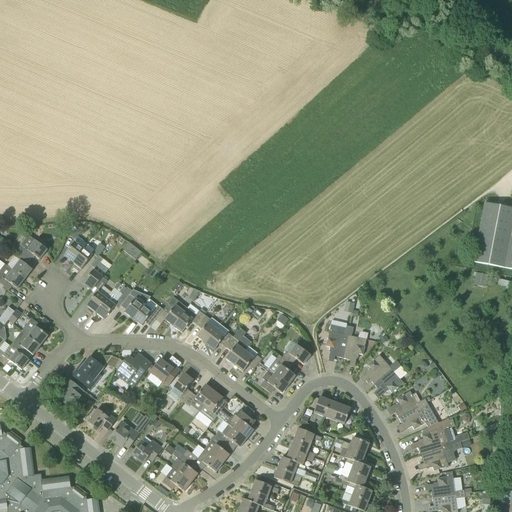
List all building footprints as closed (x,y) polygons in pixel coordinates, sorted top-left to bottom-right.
[(511,252),(500,250),(508,208),(485,204),(473,263),(511,270),(511,252)] [(500,250),(511,252),(511,208),(508,208),(500,250)] [(70,237),(75,241),(83,231),(78,227),(70,237)] [(24,248),(20,253),(31,262),(35,257),(40,261),(47,251),(29,237),(22,246),(24,248)] [(64,257),(72,264),(83,250),(74,243),(64,257)] [(87,244),(83,250),(72,264),(81,270),(92,257),(91,255),(92,254),(95,250),(87,244)] [(92,254),(97,258),(98,256),(105,248),(100,244),(95,250),(92,254)] [(20,261),(13,271),(25,280),(32,270),(27,267),(31,262),(20,253),(16,258),(20,261)] [(92,292),(95,288),(102,278),(108,271),(99,265),(103,260),(98,256),(97,258),(91,266),(95,269),(83,285),(92,292)] [(0,279),(0,284),(8,291),(12,286),(17,290),(25,280),(13,271),(5,265),(0,271),(0,276),(1,278),(0,279)] [(477,271),(475,284),(486,286),(488,273),(477,271)] [(102,278),(95,288),(100,292),(107,282),(102,278)] [(114,289),(106,299),(95,313),(104,320),(115,306),(114,306),(120,298),(124,302),(132,292),(127,288),(122,295),(114,289)] [(124,313),(133,320),(150,298),(133,291),(132,292),(124,302),(120,307),(126,311),(124,313)] [(86,307),(95,313),(106,299),(97,293),(86,307)] [(163,311),(158,306),(149,300),(151,298),(150,298),(133,320),(142,327),(145,323),(150,328),(156,321),(163,311)] [(173,327),(184,313),(187,309),(173,298),(163,311),(156,321),(161,325),(164,321),(173,327)] [(0,331),(8,322),(14,313),(8,308),(0,318),(0,331)] [(196,316),(187,309),(184,313),(173,327),(182,334),(191,322),(197,326),(205,316),(199,312),(196,316)] [(16,311),(14,313),(8,322),(13,325),(21,315),(16,311)] [(197,338),(206,344),(217,330),(208,323),(210,320),(205,316),(197,326),(202,330),(197,338)] [(22,332),(28,337),(40,346),(48,337),(29,322),(22,332)] [(337,358),(343,359),(348,337),(351,337),(352,333),(345,331),(346,329),(331,326),(326,347),(330,348),(329,353),(337,355),(337,358)] [(240,329),(233,338),(225,348),(231,352),(225,360),(234,366),(245,352),(251,344),(243,338),(246,334),(240,329)] [(220,344),(225,348),(233,338),(228,334),(225,337),(217,330),(206,344),(214,351),(220,344)] [(33,356),(40,346),(28,337),(21,347),(17,344),(13,349),(17,352),(24,357),(28,352),(33,356)] [(366,341),(351,337),(348,337),(343,359),(349,360),(349,358),(358,360),(359,355),(363,356),(366,341)] [(2,356),(9,362),(22,371),(29,361),(24,357),(17,352),(13,349),(10,346),(2,356)] [(286,352),(282,358),(292,366),(296,360),(304,366),(311,356),(296,346),(289,355),(286,352)] [(245,352),(234,366),(243,373),(248,366),(254,370),(262,360),(256,356),(254,359),(245,352)] [(118,371),(136,385),(151,366),(138,356),(133,362),(128,358),(118,371)] [(292,366),(282,358),(279,356),(268,370),(269,371),(274,375),(289,386),(295,377),(293,375),(297,369),(292,366)] [(370,381),(374,386),(391,371),(394,373),(397,370),(393,365),(389,368),(379,356),(368,366),(370,369),(367,372),(372,379),(370,381)] [(98,375),(103,369),(104,367),(109,367),(114,370),(119,360),(112,357),(100,357),(95,363),(90,358),(81,369),(79,367),(72,376),(90,390),(100,377),(98,375)] [(172,370),(160,361),(151,374),(168,387),(180,371),(175,367),(172,370)] [(396,362),(393,365),(397,370),(401,367),(396,362)] [(289,386),(274,375),(269,371),(262,379),(265,381),(260,387),(270,395),(275,389),(282,395),(289,386)] [(403,384),(394,373),(391,371),(374,386),(378,390),(380,388),(385,394),(389,391),(391,394),(403,384)] [(184,403),(192,394),(187,390),(193,381),(184,374),(174,388),(183,395),(179,400),(184,403)] [(58,388),(63,392),(58,399),(71,409),(84,392),(66,378),(58,388)] [(196,397),(192,394),(184,403),(189,407),(195,400),(203,406),(214,393),(205,386),(196,397)] [(395,414),(399,419),(419,408),(420,411),(421,411),(424,409),(421,402),(417,405),(410,392),(396,400),(399,404),(394,406),(398,412),(395,414)] [(212,423),(217,417),(221,411),(216,408),(223,399),(214,393),(203,406),(198,413),(212,423)] [(317,415),(324,418),(330,402),(320,398),(310,421),(315,423),(317,415)] [(424,409),(421,411),(420,411),(419,408),(399,419),(402,425),(404,423),(408,430),(412,427),(414,431),(425,424),(428,429),(430,428),(438,424),(425,400),(421,402),(424,409)] [(340,406),(330,402),(324,418),(330,420),(327,428),(331,429),(340,406)] [(340,406),(331,429),(335,431),(337,423),(344,426),(350,410),(340,406)] [(103,415),(97,410),(88,422),(98,430),(101,427),(108,432),(117,421),(105,412),(103,415)] [(231,419),(221,411),(217,417),(228,425),(233,429),(247,440),(254,431),(245,424),(250,419),(240,411),(236,416),(231,419)] [(130,448),(139,435),(151,421),(145,416),(131,435),(119,426),(110,439),(122,448),(125,444),(130,448)] [(449,419),(445,421),(438,424),(430,428),(432,433),(422,436),(423,440),(418,442),(421,450),(418,451),(420,457),(442,449),(443,453),(448,451),(445,444),(450,443),(451,446),(465,441),(463,435),(455,438),(452,428),(455,427),(453,419),(450,420),(449,419)] [(219,432),(215,437),(225,444),(229,440),(240,448),(247,440),(233,429),(228,425),(222,434),(219,432)] [(7,511),(97,511),(96,500),(87,501),(85,500),(86,498),(73,488),(72,489),(70,488),(69,479),(42,483),(41,475),(32,476),(29,449),(25,449),(20,446),(21,444),(8,434),(6,435),(2,432),(1,428),(0,427),(0,509),(7,509),(7,511)] [(298,429),(294,440),(310,446),(313,440),(320,443),(322,439),(298,429)] [(216,445),(209,454),(223,465),(229,456),(221,449),(225,444),(215,437),(211,442),(216,445)] [(350,445),(343,442),(341,446),(365,455),(369,444),(353,438),(350,445)] [(294,440),(290,450),(314,459),(315,455),(308,452),(310,446),(294,440)] [(132,456),(143,464),(148,458),(153,462),(162,450),(152,442),(148,447),(142,442),(132,456)] [(199,455),(204,448),(199,444),(194,452),(199,455)] [(361,465),(365,455),(341,446),(340,449),(348,452),(345,459),(347,460),(354,463),(354,462),(361,465)] [(446,459),(443,453),(442,449),(420,457),(422,462),(425,462),(428,470),(432,468),(434,472),(448,467),(447,464),(449,463),(450,461),(450,459),(448,458),(446,459)] [(290,450),(286,460),(298,464),(298,465),(302,466),(305,460),(312,463),(314,459),(290,450)] [(190,469),(193,464),(183,456),(177,451),(173,456),(177,459),(171,468),(173,470),(191,484),(198,475),(190,469)] [(187,451),(183,456),(193,464),(197,459),(187,451)] [(223,465),(209,454),(204,451),(198,459),(216,473),(223,465)] [(305,467),(302,466),(298,465),(298,464),(286,460),(282,458),(278,468),(294,475),(296,468),(304,471),(305,467)] [(353,466),(350,472),(367,479),(371,468),(361,465),(354,462),(354,463),(347,460),(346,463),(353,466)] [(292,481),(294,475),(278,468),(274,479),(297,488),(299,484),(292,481)] [(184,492),(191,484),(173,470),(162,483),(172,491),(176,486),(184,492)] [(341,476),(339,480),(348,483),(356,486),(363,489),(363,488),(367,479),(350,472),(348,479),(341,476)] [(431,493),(432,499),(455,496),(456,500),(460,499),(459,492),(455,492),(452,473),(445,474),(445,478),(437,479),(438,483),(433,484),(434,493),(431,493)] [(348,483),(339,480),(336,479),(335,482),(355,490),(352,496),(368,502),(372,492),(363,488),(363,489),(356,486),(348,483)] [(255,481),(251,492),(267,498),(270,492),(277,494),(279,490),(255,481)] [(503,490),(501,501),(509,503),(511,492),(503,490)] [(265,504),(267,498),(251,492),(248,501),(247,502),(259,506),(271,511),(272,507),(265,504)] [(341,504),(356,510),(362,511),(364,511),(368,502),(352,496),(350,503),(342,500),(341,504)] [(457,511),(456,500),(455,496),(432,499),(433,505),(436,505),(436,511),(438,511),(442,511),(441,511),(457,511)] [(243,500),(239,510),(243,511),(256,511),(259,506),(247,502),(248,501),(243,500)] [(318,511),(321,504),(315,501),(311,511),(318,511)]
